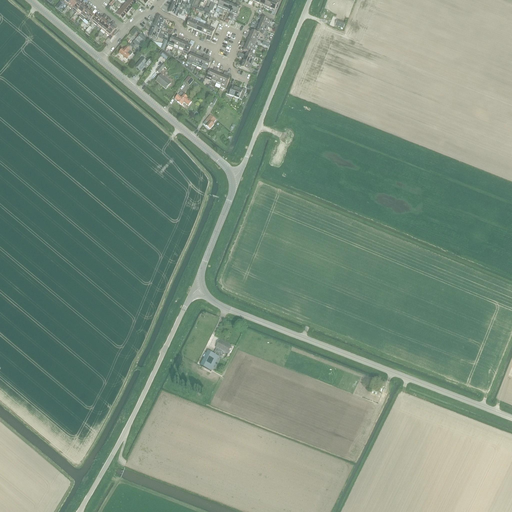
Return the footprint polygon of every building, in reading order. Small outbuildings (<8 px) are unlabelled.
[(74,0),(72,0),(68,6),(72,9),(78,2),(79,3),(81,1),(80,0),(77,0),(77,2),(74,0)] [(215,0),(211,10),(212,11),(214,8),(215,5),(218,6),(221,0),(215,0)] [(220,10),(219,13),(218,15),(220,15),(226,2),(221,0),(218,6),(217,8),(220,10)] [(267,0),(265,6),(269,8),(273,0),(267,0)] [(273,0),(269,8),(275,11),(279,3),(277,2),(275,1),(275,0),(273,0)] [(78,2),(72,9),(76,13),(82,6),(83,7),(85,4),(83,2),(81,5),(79,3),(78,2)] [(123,6),(130,12),(133,8),(126,2),(123,6)] [(226,2),(220,15),(222,16),(224,11),(227,13),(231,5),(226,2)] [(173,4),(171,9),(184,14),(185,12),(180,10),(181,7),(173,4)] [(82,6),(76,13),(80,16),(86,9),(87,10),(90,6),(88,5),(85,9),(83,7),(82,6)] [(231,5),(227,13),(230,14),(229,17),(228,19),(230,19),(230,18),(231,18),(236,7),(231,5)] [(120,10),(126,16),(130,12),(123,6),(120,10)] [(236,7),(231,18),(233,19),(234,15),(237,17),(241,9),(236,7)] [(86,9),(80,16),(79,18),(83,21),(85,19),(90,13),(91,14),(94,10),(92,8),(89,12),(87,10),(86,9)] [(171,9),(169,14),(177,17),(178,14),(183,16),(184,14),(171,9)] [(123,20),(126,16),(120,10),(116,14),(123,20)] [(90,13),(85,19),(89,23),(90,22),(92,24),(93,23),(96,19),(97,17),(95,15),(94,16),(91,14),(90,13)] [(96,19),(93,23),(97,26),(103,20),(104,20),(106,18),(107,16),(105,15),(102,19),(99,16),(97,17),(96,19)] [(190,19),(186,27),(192,29),(195,21),(197,17),(194,16),(193,18),(191,17),(190,19)] [(259,16),(258,18),(262,20),(261,23),(269,27),(271,22),(259,16)] [(158,18),(156,23),(167,28),(168,26),(164,24),(166,21),(158,18)] [(103,20),(97,26),(102,30),(107,23),(108,24),(110,21),(108,20),(106,22),(104,20),(103,20)] [(338,20),(335,25),(343,29),(345,23),(338,20)] [(195,21),(192,29),(197,31),(200,23),(195,21)] [(205,25),(202,33),(206,35),(210,27),(207,26),(208,23),(206,22),(205,25)] [(107,23),(102,30),(106,33),(111,27),(112,27),(114,25),(112,23),(110,26),(108,24),(107,23)] [(156,23),(153,28),(161,31),(163,28),(166,29),(167,28),(156,23)] [(200,23),(197,31),(202,33),(205,25),(200,23)] [(253,24),(252,26),(254,26),(267,32),(269,27),(261,23),(259,26),(255,25),(253,24)] [(111,27),(106,33),(110,37),(108,38),(111,41),(114,36),(112,34),(118,28),(114,25),(112,27),(111,27)] [(252,31),(256,33),(260,35),(261,35),(264,37),(267,32),(254,26),(253,28),(254,28),(258,30),(256,33),(252,31)] [(210,27),(206,35),(209,36),(207,40),(210,41),(211,37),(212,37),(215,29),(210,27)] [(151,32),(164,38),(165,36),(164,36),(160,34),(161,31),(153,28),(151,32)] [(245,34),(244,34),(258,40),(260,35),(256,33),(252,31),(251,35),(247,33),(246,35),(245,34)] [(158,38),(168,41),(169,40),(164,38),(151,32),(149,38),(157,41),(158,38)] [(134,42),(141,48),(147,41),(140,34),(134,42)] [(244,34),(244,36),(245,37),(249,38),(248,42),(256,45),(258,40),(244,34)] [(172,38),(168,46),(173,48),(177,40),(172,38)] [(177,40),(173,48),(178,51),(182,42),(177,40)] [(182,42),(178,51),(183,53),(187,45),(182,42)] [(242,43),(241,45),(254,50),(256,45),(248,42),(247,45),(243,43),(242,43)] [(187,45),(183,53),(185,54),(188,55),(192,47),(187,45)] [(241,45),(241,46),(245,48),(244,52),(248,53),(252,55),(256,57),(256,56),(252,55),(254,50),(241,45)] [(124,48),(119,54),(124,58),(127,60),(133,54),(127,49),(125,47),(124,48)] [(166,60),(170,56),(163,50),(158,55),(161,57),(161,56),(166,60)] [(243,55),(242,57),(254,62),(256,57),(252,55),(248,53),(247,56),(243,55)] [(187,63),(192,65),(196,57),(190,54),(187,63)] [(201,59),(197,67),(202,69),(207,57),(204,55),(202,60),(201,59)] [(196,57),(192,65),(197,67),(201,59),(196,57)] [(207,57),(202,69),(207,71),(211,63),(208,62),(210,58),(207,57)] [(242,57),(241,58),(245,60),(244,63),(252,67),(254,62),(242,57)] [(147,68),(151,63),(147,60),(146,62),(142,59),(135,67),(140,71),(145,66),(147,68)] [(238,65),(238,66),(250,72),(252,67),(244,63),(242,66),(238,65)] [(159,74),(164,68),(161,65),(156,71),(159,74)] [(207,79),(212,82),(217,69),(215,69),(214,73),(210,71),(207,79)] [(217,69),(212,82),(217,84),(220,76),(217,74),(219,70),(217,69)] [(220,76),(217,84),(221,86),(221,87),(221,88),(227,74),(225,73),(223,77),(220,76)] [(227,74),(221,88),(226,90),(226,88),(227,88),(230,80),(227,78),(229,74),(227,74)] [(166,89),(170,83),(161,75),(156,81),(166,89)] [(189,86),(194,81),(189,76),(184,81),(189,86)] [(227,95),(235,98),(238,88),(233,86),(234,85),(231,84),(227,95)] [(238,88),(235,98),(243,101),(247,90),(244,89),(243,90),(238,88)] [(177,103),(181,106),(184,103),(188,106),(192,103),(187,99),(188,98),(181,93),(175,100),(178,102),(177,103)] [(212,115),(204,125),(210,130),(214,125),(216,127),(221,120),(217,117),(216,119),(212,115)] [(208,351),(201,366),(203,367),(202,369),(205,371),(206,368),(211,371),(222,351),(227,354),(231,347),(220,341),(216,348),(217,348),(214,354),(208,351)]
